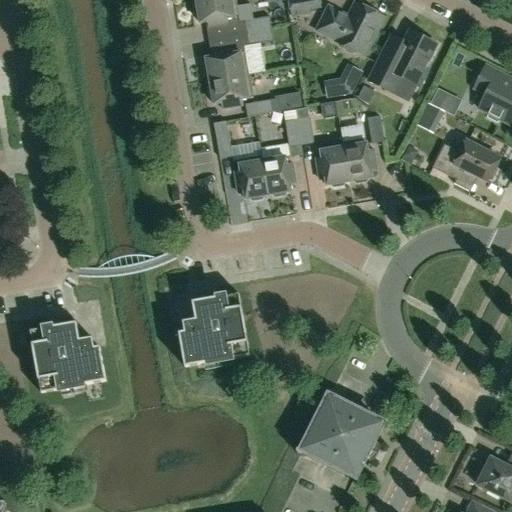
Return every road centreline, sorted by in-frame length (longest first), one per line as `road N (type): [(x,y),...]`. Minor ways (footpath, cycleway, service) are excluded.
road 1 (residential): [(155,0),(199,244),(307,233),(397,278)]
road 2 (residential): [(0,287),(32,282),(55,257),(18,41)]
road 3 (residential): [(455,387),(404,355),(390,311),(397,278)]
road 4 (residential): [(455,387),(393,511)]
road 5 (residential): [(397,278),(439,243),(469,238),(511,253)]
